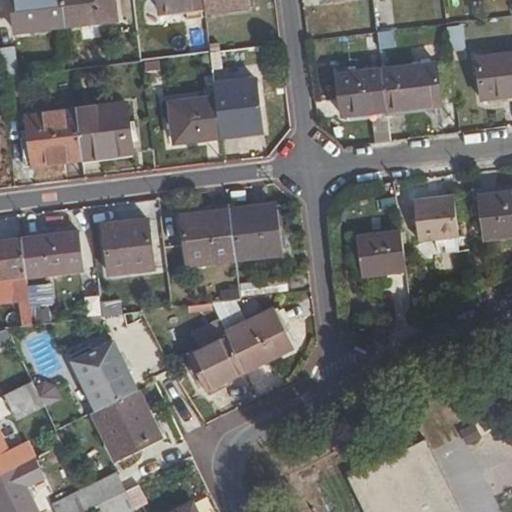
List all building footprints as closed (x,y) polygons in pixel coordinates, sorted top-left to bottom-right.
[(65,28),(61,0),(9,0),(13,35),(65,28)] [(112,0),(61,0),(65,28),(115,22),(112,0)] [(204,10),(202,0),(158,0),(160,15),(204,10)] [(246,0),(202,0),(204,10),(205,18),(248,13),(246,0)] [(13,52),(0,53),(0,79),(0,81),(16,79),(13,52)] [(481,102),(511,97),(511,56),(476,61),(481,102)] [(380,74),(385,114),(438,107),(433,67),(380,74)] [(340,119),(385,114),(380,74),(380,72),(334,78),(340,119)] [(214,100),(219,139),(261,134),(255,81),(213,86),(214,100)] [(174,144),(219,139),(214,100),(169,106),(174,144)] [(75,112),(81,163),(130,157),(124,106),(75,112)] [(30,168),(81,163),(75,112),(25,118),(30,168)] [(260,140),(226,143),(227,159),(262,155),(260,140)] [(511,192),(478,197),(484,242),(511,238),(511,192)] [(452,198),(413,201),(418,242),(457,238),(452,198)] [(229,212),(235,262),(278,257),(271,206),(229,212)] [(184,268),(235,262),(229,212),(179,218),(184,268)] [(147,221),(103,227),(109,276),(154,270),(147,221)] [(363,275),(404,270),(400,234),(359,238),(363,275)] [(63,237),(22,242),(26,279),(68,274),(63,237)] [(11,305),(29,303),(26,279),(22,242),(0,244),(0,278),(8,278),(11,305)] [(92,316),(106,314),(103,294),(89,296),(92,316)] [(220,323),(244,372),(291,348),(271,310),(244,324),(232,302),(211,304),(220,323)] [(203,393),(244,372),(220,323),(193,337),(198,348),(185,355),(203,393)] [(0,334),(0,350),(6,352),(10,336),(0,334)] [(106,407),(135,392),(110,344),(69,364),(94,412),(106,407)] [(32,381),(2,396),(13,418),(42,404),(32,381)] [(158,435),(135,392),(106,407),(94,412),(92,413),(117,463),(139,452),(136,446),(158,435)] [(161,441),(158,435),(136,446),(139,452),(161,441)] [(0,474),(13,468),(0,442),(0,474)] [(458,511),(425,443),(348,481),(363,511),(458,511)] [(34,458),(13,468),(22,486),(42,476),(34,458)] [(13,468),(0,474),(0,511),(34,511),(22,486),(13,468)] [(93,508),(100,504),(124,492),(116,475),(85,490),(93,508)] [(147,502),(138,485),(125,492),(133,509),(147,502)] [(54,505),(56,511),(84,511),(93,508),(85,490),(54,505)] [(103,511),(130,511),(134,510),(133,509),(125,492),(124,492),(100,504),(103,511)]
